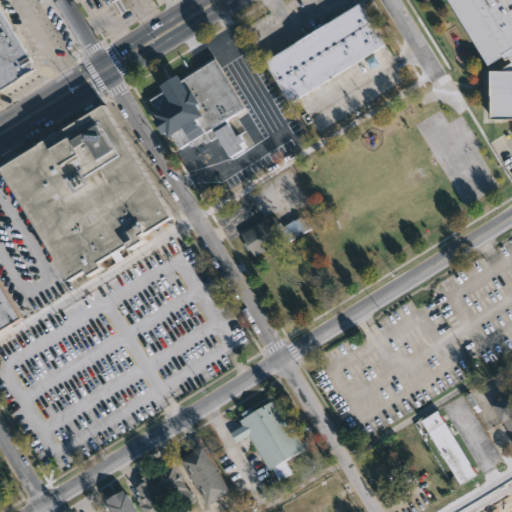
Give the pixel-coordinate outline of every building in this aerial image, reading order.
[(122,0),(127,8),(120,13),(112,0),(122,0)] [(511,0),(511,119),(487,119),(487,71),(494,71),(508,62),(505,58),(502,60),(499,56),(484,66),(443,0),(511,0)] [(371,51),(378,62),(369,68),(363,57),(289,101),(264,60),(359,1),(385,42),(371,51)] [(0,4),(39,69),(0,93),(1,95),(0,95),(0,4)] [(214,59),(244,108),(226,119),(236,136),(240,134),(246,146),(230,157),(216,134),(205,141),(203,139),(193,145),(192,143),(188,146),(186,143),(177,148),(168,133),(165,135),(162,131),(156,135),(148,122),(154,118),(151,113),(166,104),(155,86),(174,75),(177,80),(181,77),(182,78),(214,59)] [(3,164),(68,282),(87,271),(90,275),(102,268),(99,262),(145,237),(143,234),(171,218),(109,106),(3,164)] [(309,229),(286,243),(284,238),(253,257),(249,250),(246,252),(241,244),(244,243),(239,235),(269,216),(279,230),(301,216),(309,229)] [(0,282),(20,314),(0,326),(0,282)] [(510,391),(511,394),(511,446),(510,448),(506,440),(508,439),(489,404),(495,400),(494,397),(498,394),(500,397),(510,391)] [(251,435),(276,483),(292,474),(285,460),(304,450),(276,399),(254,411),(252,408),(239,414),(245,425),(232,432),(237,442),(251,435)] [(475,473),(459,484),(419,419),(436,409),(475,473)] [(230,494),(210,506),(182,460),(206,445),(234,491),(230,494)] [(195,498),(180,508),(157,474),(168,467),(166,464),(172,460),(197,497),(195,498)] [(150,473),(156,484),(159,483),(164,491),(161,493),(171,509),(165,511),(144,511),(139,502),(143,500),(136,488),(143,483),(140,479),(150,473)] [(123,489),(125,493),(126,492),(137,511),(112,511),(105,499),(123,489)]
